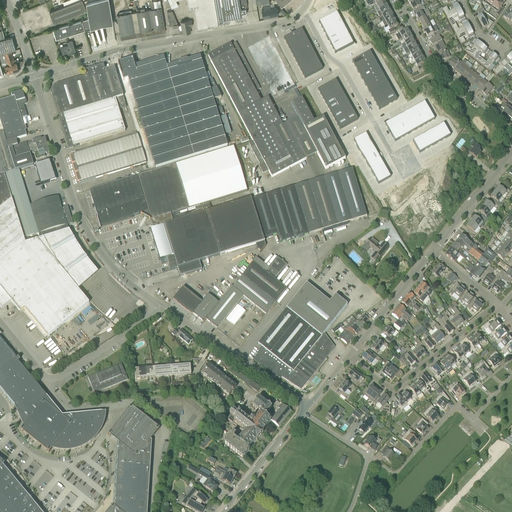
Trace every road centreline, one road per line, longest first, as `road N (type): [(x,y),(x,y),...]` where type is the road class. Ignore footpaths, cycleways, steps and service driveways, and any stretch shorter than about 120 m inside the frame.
road 1 (unclassified): [(33,76),(121,50),(278,22),(309,0)]
road 2 (unclassified): [(153,307),(104,258),(78,215),(33,76)]
road 3 (unknown): [(237,29),(313,163),(311,176),(272,190)]
road 4 (unclassified): [(153,307),(51,380),(0,322)]
road 5 (residential): [(349,356),(392,391),(499,306)]
road 6 (residential): [(307,405),(153,307)]
road 7 (unknown): [(244,362),(328,246),(361,226)]
road 8 (residential): [(511,129),(435,68),(398,0)]
road 9 (residential): [(349,356),(433,251)]
road 10 (residential): [(433,251),(511,152)]
road 11 (residential): [(223,511),(301,412)]
